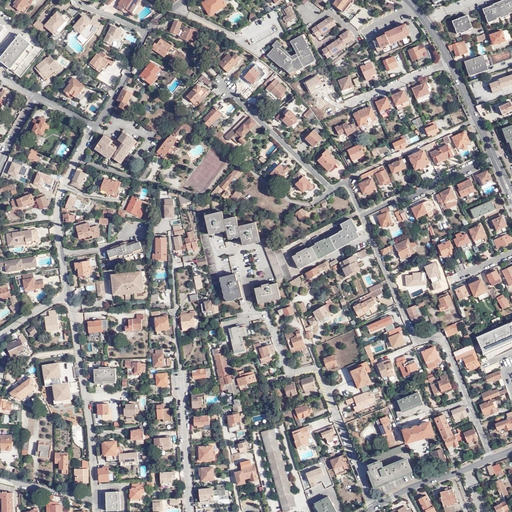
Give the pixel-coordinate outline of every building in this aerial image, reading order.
[(21,12),(22,11),(26,14),(34,3),(33,3),(35,0),(17,0),(15,4),(16,4),(14,7),(21,12)] [(136,5),(138,6),(141,1),(139,0),(123,0),(122,3),(124,4),(122,7),(121,6),(119,10),(125,13),(126,10),(131,13),(136,5)] [(215,12),(222,8),(226,4),(223,0),(208,0),(203,3),(210,14),(211,14),(213,14),(215,12)] [(353,2),(353,1),(350,0),(337,0),(334,6),(344,14),(351,5),(352,4),(353,3),(353,2)] [(483,10),(488,22),(497,18),(501,17),(509,14),(511,12),(511,0),(508,0),(507,1),(506,0),(504,0),(493,4),(494,6),(483,10)] [(321,1),(317,7),(323,11),(327,6),(321,1)] [(290,7),(283,12),(285,17),(286,16),(287,18),(280,22),(283,27),(297,18),(290,7)] [(66,20),(68,23),(73,17),(69,13),(64,19),(66,20)] [(54,33),(51,37),(55,40),(58,37),(57,36),(58,34),(56,32),(66,20),(64,19),(60,15),(58,17),(55,14),(45,25),(54,33)] [(74,28),(70,34),(71,35),(73,34),(74,35),(76,35),(77,36),(77,37),(77,42),(76,43),(75,43),(74,43),(74,45),(73,46),(71,47),(71,46),(70,46),(68,49),(72,53),(74,51),(74,52),(77,53),(79,54),(81,54),(82,53),(84,51),(85,49),(85,48),(85,46),(84,45),(94,33),(95,34),(96,34),(102,23),(93,19),(92,21),(85,15),(73,27),(74,28)] [(458,34),(461,33),(470,30),(473,29),(468,16),(453,21),(458,34)] [(351,24),(357,30),(360,29),(363,24),(356,19),(357,18),(356,17),(351,24)] [(39,32),(44,25),(37,19),(32,26),(39,32)] [(56,32),(58,34),(68,23),(66,20),(56,32)] [(194,39),(193,38),(196,32),(186,27),(184,31),(181,29),(183,23),(176,20),(171,32),(178,36),(179,34),(182,36),(181,38),(185,40),(184,40),(192,44),(193,41),(194,39)] [(328,24),(324,27),(319,32),(329,43),(330,42),(332,43),(338,38),(336,37),(338,35),(336,32),(339,29),(335,24),(331,27),(328,24)] [(111,25),(104,42),(112,46),(115,39),(119,41),(124,31),(111,25)] [(379,51),(395,44),(394,42),(406,37),(410,36),(406,25),(385,34),(386,36),(379,39),(377,39),(378,42),(375,43),(379,51)] [(274,27),(248,41),(252,47),(278,33),(274,27)] [(503,32),(491,36),(495,46),(507,42),(503,32)] [(84,45),(85,46),(95,34),(94,33),(84,45)] [(20,36),(0,60),(0,61),(15,73),(35,49),(20,36)] [(287,71),(291,75),(296,72),(316,62),(310,50),(309,51),(308,48),(309,48),(303,36),(292,41),(299,55),(292,59),(280,49),(283,47),(277,41),(273,47),(274,48),(268,56),(282,67),(287,71)] [(115,39),(112,46),(121,50),(124,43),(119,41),(115,39)] [(164,57),(168,53),(172,47),(161,39),(157,45),(155,44),(152,48),(164,57)] [(320,39),(314,44),(318,51),(327,44),(324,40),(322,42),(320,39)] [(285,48),(283,47),(280,49),(292,59),(299,55),(292,41),(290,42),(297,55),(292,57),(284,50),(285,48)] [(466,42),(449,48),(451,51),(455,50),(456,52),(457,57),(469,53),(466,42)] [(410,51),(409,51),(414,62),(418,60),(419,62),(425,60),(423,53),(427,52),(425,45),(424,45),(424,44),(417,46),(418,48),(414,50),(413,48),(409,49),(410,51)] [(511,47),(489,55),(493,66),(511,59),(511,47)] [(101,64),(105,66),(106,67),(109,63),(112,66),(115,61),(101,51),(99,55),(97,54),(90,63),(98,69),(101,64)] [(229,54),(220,64),(229,73),(241,59),(236,54),(232,58),(229,54)] [(54,71),(55,72),(61,67),(51,56),(48,59),(47,58),(40,64),(41,66),(36,70),(42,77),(44,75),(45,77),(54,71)] [(465,62),(466,67),(469,66),(472,76),(487,71),(484,62),(485,61),(483,56),(465,62)] [(394,58),(384,62),(388,72),(393,70),(393,71),(399,69),(394,58)] [(163,72),(159,69),(151,62),(140,76),(142,78),(142,79),(144,81),(145,80),(151,86),(163,72)] [(101,64),(98,69),(90,63),(89,64),(100,72),(105,66),(101,64)] [(377,76),(372,64),(366,66),(361,68),(365,76),(362,77),(364,83),(373,79),(372,78),(377,76)] [(242,75),(249,82),(253,86),(251,88),(252,89),(267,75),(264,71),(265,71),(261,68),(257,65),(251,71),(248,68),(242,75)] [(44,75),(42,77),(46,82),(56,73),(55,72),(54,71),(45,77),(44,75)] [(493,92),(503,88),(503,87),(511,84),(511,74),(499,79),(499,80),(490,83),(493,92)] [(204,81),(209,86),(212,83),(204,75),(199,80),(202,82),(204,81)] [(320,75),(307,82),(312,92),(323,86),(322,83),(324,82),(320,75)] [(276,80),(273,77),(264,85),(267,88),(265,89),(269,94),(271,92),(278,100),(285,93),(288,91),(279,81),(278,80),(277,79),(276,80)] [(72,79),(69,82),(70,84),(68,87),(64,92),(66,93),(65,94),(70,98),(71,98),(72,98),(73,96),(76,98),(85,86),(74,78),(73,78),(72,79)] [(173,93),(168,90),(165,93),(171,98),(184,83),(178,78),(176,81),(180,84),(173,93)] [(349,78),(339,82),(343,92),(349,89),(350,90),(353,89),(353,88),(349,78)] [(107,92),(110,87),(103,83),(100,88),(107,92)] [(413,89),(417,100),(430,94),(428,90),(430,89),(427,83),(413,89)] [(206,98),(204,96),(205,94),(207,92),(204,89),(202,91),(197,86),(186,98),(194,105),(197,102),(200,104),(206,98)] [(2,93),(0,92),(0,107),(2,104),(3,104),(4,104),(5,104),(5,103),(6,102),(6,101),(5,101),(5,100),(11,91),(7,89),(6,91),(4,90),(2,93)] [(133,94),(129,92),(123,89),(117,101),(120,102),(118,106),(120,107),(120,108),(127,111),(129,107),(127,106),(133,94)] [(404,92),(393,97),(398,108),(399,108),(404,107),(403,106),(409,103),(404,92)] [(285,93),(278,100),(280,102),(287,95),(285,93)] [(377,103),(381,113),(389,110),(392,108),(390,104),(392,103),(389,98),(377,103)] [(503,116),(508,114),(509,116),(511,114),(511,104),(511,103),(499,108),(503,116)] [(486,109),(484,105),(477,107),(480,114),(487,112),(486,109)] [(221,115),(221,116),(222,115),(218,111),(219,109),(216,107),(206,118),(208,121),(207,122),(211,126),(214,123),(221,115)] [(362,128),(366,126),(373,123),(377,121),(372,108),(367,110),(367,109),(359,113),(354,115),(356,118),(363,134),(365,133),(362,128)] [(307,119),(313,113),(311,109),(304,116),(307,119)] [(290,111),(285,116),(283,114),(283,113),(280,116),(280,115),(276,119),(281,123),(282,123),(283,121),(290,127),(290,128),(294,124),(295,124),(298,121),(295,117),(296,116),(290,111)] [(311,122),(316,117),(316,116),(315,114),(313,113),(307,119),(311,122)] [(35,134),(36,135),(37,135),(43,138),(46,137),(48,132),(47,129),(48,129),(49,129),(49,128),(50,128),(50,127),(49,126),(49,125),(48,125),(45,123),(42,122),(44,118),(42,117),(41,118),(40,118),(39,119),(38,120),(38,121),(34,119),(31,126),(35,128),(33,131),(34,132),(34,133),(34,134),(35,134)] [(241,142),(244,144),(246,142),(244,140),(247,136),(246,135),(250,131),(257,124),(251,118),(249,120),(246,117),(226,137),(229,141),(232,139),(238,144),(241,142)] [(182,122),(174,133),(178,136),(183,129),(189,133),(192,129),(182,122)] [(439,132),(435,122),(428,125),(429,128),(426,130),(428,136),(432,135),(435,133),(439,132)] [(339,126),(336,128),(337,132),(336,132),(337,134),(339,134),(340,136),(347,132),(349,136),(359,130),(355,123),(349,126),(348,123),(339,127),(339,126)] [(254,134),(261,127),(257,124),(250,131),(254,134)] [(511,127),(503,130),(507,139),(508,139),(511,149),(511,148),(511,127)] [(314,148),(322,139),(318,135),(314,131),(311,134),(308,131),(303,136),(306,139),(306,140),(314,148)] [(447,136),(450,142),(451,143),(454,142),(458,150),(461,148),(462,151),(466,149),(466,147),(471,145),(469,141),(467,142),(465,137),(467,137),(464,131),(461,132),(461,133),(452,138),(451,135),(447,136)] [(215,138),(222,143),(224,140),(222,138),(225,135),(221,132),(219,133),(215,138)] [(119,163),(122,159),(125,156),(127,152),(130,149),(132,145),(135,141),(124,133),(118,140),(122,143),(123,144),(116,155),(114,159),(119,163)] [(97,148),(100,150),(107,155),(111,158),(112,157),(115,153),(108,148),(110,146),(113,142),(105,136),(97,148)] [(168,139),(166,143),(161,149),(156,155),(159,157),(160,156),(162,154),(165,157),(168,153),(173,156),(180,147),(174,144),(177,140),(172,136),(169,140),(168,139)] [(407,146),(403,136),(393,141),(394,144),(393,145),(396,151),(407,146)] [(450,142),(447,136),(443,138),(445,142),(443,143),(444,146),(439,148),(445,159),(448,158),(452,156),(453,155),(447,144),(450,142)] [(116,155),(123,144),(122,143),(116,151),(115,153),(112,157),(114,159),(116,155)] [(379,154),(388,150),(386,145),(377,149),(379,154)] [(431,149),(429,145),(424,147),(428,153),(431,152),(436,163),(437,163),(441,161),(445,159),(439,148),(434,150),(433,148),(431,149)] [(361,146),(348,151),(353,160),(366,155),(361,146)] [(32,150),(28,158),(31,160),(37,162),(39,157),(37,156),(38,152),(32,150)] [(324,156),(318,161),(329,172),(337,163),(329,155),(330,154),(327,151),(323,155),(324,156)] [(424,151),(423,151),(417,154),(423,167),(430,164),(424,151)] [(416,171),(423,167),(417,154),(413,156),(409,158),(416,171)] [(399,158),(394,160),(395,163),(389,166),(392,174),(406,167),(404,163),(402,159),(400,160),(399,158)] [(285,166),(284,166),(281,164),(271,175),(279,182),(286,176),(285,175),(289,171),(288,170),(289,169),(285,166)] [(385,184),(384,181),(389,179),(385,170),(384,170),(384,168),(380,170),(381,172),(375,174),(381,186),(385,184)] [(88,175),(79,170),(74,180),(74,181),(73,184),(81,189),(88,175)] [(151,172),(146,170),(141,179),(146,180),(151,172)] [(489,171),(479,175),(483,186),(488,184),(487,182),(493,179),(489,171)] [(197,186),(207,185),(207,182),(214,181),(213,172),(205,173),(205,179),(198,179),(199,185),(197,185),(197,186)] [(313,187),(313,185),(299,172),(293,177),(298,183),(296,185),(304,192),(305,191),(306,192),(309,189),(310,189),(311,189),(312,189),(313,187)] [(220,185),(212,194),(215,196),(222,188),(225,189),(235,177),(231,174),(226,180),(225,180),(220,185)] [(359,184),(363,193),(367,192),(368,194),(373,191),(372,189),(376,188),(372,178),(359,184)] [(101,190),(108,193),(112,194),(112,195),(117,197),(122,183),(117,182),(116,183),(105,179),(103,185),(102,184),(100,189),(101,190)] [(464,191),(466,196),(476,191),(471,180),(457,186),(460,193),(464,191)] [(14,184),(0,189),(0,193),(4,192),(4,193),(11,191),(13,195),(18,193),(14,184)] [(237,189),(231,195),(236,199),(242,194),(237,189)] [(455,200),(454,198),(455,197),(451,189),(438,196),(445,211),(457,205),(455,200)] [(20,206),(23,212),(37,206),(30,190),(24,192),(26,197),(12,202),(15,208),(20,206)] [(178,195),(179,199),(180,206),(193,203),(191,194),(177,190),(178,195)] [(45,196),(37,200),(41,209),(50,206),(46,196),(45,196)] [(67,205),(66,209),(68,210),(71,211),(72,209),(73,209),(74,206),(78,208),(81,202),(70,197),(67,205)] [(145,205),(146,202),(144,201),(141,200),(139,199),(139,200),(133,197),(127,212),(139,217),(143,209),(145,205)] [(164,200),(165,211),(174,211),(173,199),(164,200)] [(429,217),(434,215),(432,211),(430,212),(429,210),(432,209),(432,208),(433,207),(433,206),(432,205),(431,204),(430,204),(433,202),(432,202),(431,201),(429,201),(428,201),(427,202),(413,209),(413,210),(412,211),(415,216),(416,216),(417,219),(427,214),(429,217)] [(491,201),(471,210),(475,218),(495,209),(491,201)] [(388,213),(391,212),(389,207),(381,211),(383,216),(388,213)] [(120,209),(117,218),(125,219),(127,212),(120,209)] [(305,214),(307,213),(303,209),(297,213),(296,214),(297,216),(298,215),(300,219),(305,215),(305,214)] [(209,231),(226,227),(228,236),(240,233),(243,243),(260,239),(256,222),(238,225),(236,216),(224,218),(222,210),(205,214),(209,231)] [(393,225),(388,213),(383,216),(378,218),(383,228),(388,226),(388,227),(393,225)] [(69,214),(64,215),(64,222),(67,222),(67,223),(70,223),(70,222),(75,221),(74,216),(69,216),(69,214)] [(104,216),(103,216),(102,216),(101,216),(100,224),(108,225),(109,219),(108,219),(104,218),(104,216)] [(497,231),(501,229),(506,227),(502,217),(492,221),(497,231)] [(357,232),(355,229),(356,228),(352,220),(341,225),(342,227),(319,239),(318,237),(312,240),(315,246),(308,250),(304,244),(293,250),(296,256),(293,257),(298,268),(346,244),(347,245),(359,238),(357,232)] [(90,223),(77,227),(80,239),(93,235),(94,238),(102,236),(99,226),(91,228),(90,223)] [(480,226),(470,230),(476,246),(483,243),(482,240),(486,238),(480,226)] [(37,229),(6,232),(8,247),(33,244),(33,239),(38,239),(37,229)] [(189,238),(187,238),(189,252),(197,251),(198,251),(199,250),(197,241),(196,241),(195,239),(194,231),(188,233),(189,238)] [(200,233),(211,279),(218,277),(207,232),(200,233)] [(506,235),(493,240),(497,250),(505,246),(505,245),(509,243),(507,237),(509,236),(508,233),(506,234),(506,235)] [(460,234),(454,236),(455,238),(453,239),(457,248),(461,246),(462,250),(467,247),(466,244),(469,243),(466,235),(461,237),(460,234)] [(181,236),(175,237),(177,251),(186,250),(185,245),(183,245),(181,236)] [(274,253),(268,237),(262,239),(277,279),(284,278),(274,253)] [(153,260),(156,260),(168,260),(168,238),(156,238),(156,254),(154,254),(153,260)] [(448,239),(437,244),(438,246),(443,258),(448,256),(448,257),(454,254),(448,239)] [(408,240),(395,246),(401,260),(400,260),(401,263),(407,260),(406,258),(411,256),(414,254),(408,240)] [(110,259),(119,256),(119,257),(124,255),(125,257),(134,253),(143,249),(140,242),(128,247),(127,244),(121,246),(108,252),(110,259)] [(346,244),(298,268),(299,269),(347,245),(346,244)] [(394,250),(392,246),(381,251),(383,255),(394,250)] [(274,253),(284,278),(286,284),(289,283),(292,281),(280,250),(274,253)] [(346,277),(356,272),(355,269),(359,267),(364,264),(363,263),(358,265),(355,259),(360,257),(358,253),(353,256),(344,261),(343,260),(340,262),(346,277)] [(38,265),(52,263),(51,256),(37,257),(38,265)] [(196,259),(197,266),(207,265),(206,257),(196,259)] [(4,260),(0,260),(0,266),(5,266),(6,272),(23,269),(36,267),(35,258),(4,262),(4,260)] [(437,269),(435,263),(434,263),(432,259),(423,264),(430,281),(436,279),(435,276),(440,274),(437,269)] [(92,271),(94,271),(95,271),(95,266),(97,266),(96,260),(92,260),(89,260),(90,262),(80,263),(80,261),(77,262),(79,270),(80,275),(82,275),(82,276),(92,275),(92,271)] [(306,274),(309,279),(320,273),(319,271),(323,269),(324,271),(328,270),(327,267),(330,265),(328,262),(312,270),(312,271),(306,274)] [(428,282),(430,281),(423,264),(420,265),(428,282)] [(511,266),(511,267),(502,271),(509,286),(511,284),(511,266)] [(487,277),(486,278),(488,283),(490,282),(491,286),(501,282),(499,278),(500,277),(499,274),(498,275),(496,271),(490,274),(489,272),(487,273),(488,274),(486,275),(487,277)] [(114,293),(145,289),(143,272),(112,276),(114,293)] [(370,272),(362,276),(367,287),(375,283),(370,272)] [(34,278),(34,273),(23,275),(26,291),(35,289),(45,287),(44,279),(36,280),(36,278),(34,278)] [(227,299),(242,295),(239,280),(237,280),(236,273),(222,276),(227,299)] [(303,277),(302,275),(292,281),(289,283),(291,286),(301,281),(300,279),(303,277)] [(199,277),(194,278),(198,294),(203,293),(199,277)] [(488,295),(490,294),(488,290),(486,286),(484,287),(481,280),(480,281),(479,280),(477,281),(476,282),(473,284),(473,282),(469,283),(475,297),(478,295),(484,292),(486,292),(486,294),(488,294),(488,295)] [(105,281),(98,282),(99,293),(99,297),(107,296),(105,281)] [(261,285),(262,286),(255,287),(257,299),(261,298),(262,299),(276,296),(276,295),(279,295),(277,283),(270,284),(269,283),(261,285)] [(371,293),(381,289),(383,287),(382,284),(370,289),(371,293)] [(460,300),(471,295),(466,284),(464,286),(463,285),(459,287),(459,288),(455,290),(460,300)] [(0,297),(2,297),(3,299),(11,297),(8,285),(0,287),(0,297)] [(383,293),(381,289),(371,293),(371,295),(363,298),(364,299),(357,303),(358,304),(353,306),(359,317),(366,314),(365,312),(370,309),(369,306),(373,304),(374,305),(376,303),(375,301),(376,300),(375,298),(383,293)] [(441,300),(438,301),(440,306),(439,306),(442,311),(453,306),(449,296),(448,296),(447,294),(444,296),(443,295),(441,296),(440,298),(441,300)] [(503,295),(497,298),(503,309),(506,307),(507,307),(509,306),(503,295)] [(7,303),(13,313),(21,308),(15,298),(7,303)] [(209,316),(220,313),(219,310),(217,305),(214,306),(213,300),(205,302),(206,304),(202,305),(203,308),(202,308),(203,313),(208,312),(209,316)] [(303,302),(299,304),(303,315),(308,312),(303,302)] [(332,304),(331,302),(314,312),(317,316),(320,321),(329,316),(326,309),(327,309),(327,308),(332,304)] [(419,308),(426,305),(424,302),(407,309),(412,320),(419,317),(415,307),(418,306),(419,308)] [(285,308),(279,311),(281,316),(286,314),(287,316),(295,313),(291,303),(285,306),(286,309),(285,309),(285,308)] [(334,307),(332,304),(327,308),(327,309),(326,309),(329,316),(332,314),(329,310),(334,307)] [(182,323),(183,327),(189,326),(189,327),(195,326),(195,323),(197,322),(196,316),(197,316),(196,310),(190,311),(190,314),(187,314),(186,311),(181,312),(182,314),(179,315),(180,323),(182,323)] [(161,317),(160,311),(152,312),(152,316),(156,316),(158,333),(162,333),(162,330),(170,329),(168,316),(167,317),(167,314),(162,315),(162,317),(161,317)] [(144,314),(137,315),(138,319),(129,320),(125,320),(125,326),(126,326),(126,332),(134,331),(134,329),(143,329),(143,319),(144,319),(144,314)] [(49,320),(46,321),(46,326),(49,326),(50,331),(60,329),(58,322),(58,315),(50,316),(49,316),(49,320)] [(381,326),(378,319),(375,321),(367,324),(370,334),(378,330),(377,328),(381,326)] [(94,335),(99,335),(99,331),(103,331),(103,320),(89,321),(89,323),(88,323),(88,328),(89,328),(90,335),(94,335)] [(465,324),(468,334),(472,332),(468,321),(464,322),(465,324)] [(455,323),(445,328),(444,328),(447,334),(454,331),(458,330),(457,328),(455,323)] [(511,323),(478,338),(485,354),(511,342),(511,323)] [(372,338),(370,334),(367,324),(361,327),(365,336),(362,337),(364,341),(367,340),(372,338)] [(33,325),(27,330),(32,336),(38,332),(33,325)] [(234,351),(246,349),(244,343),(242,343),(241,338),(243,337),(247,336),(244,327),(240,328),(240,326),(231,328),(234,338),(231,339),(234,351)] [(487,327),(475,332),(477,336),(488,331),(487,327)] [(292,349),(300,346),(301,349),(306,348),(300,330),(298,331),(298,328),(295,329),(296,331),(283,335),(289,353),(293,352),(292,349)] [(387,334),(388,337),(402,332),(400,328),(386,333),(386,335),(387,334)] [(401,333),(389,338),(393,348),(405,343),(401,333)] [(20,352),(21,354),(27,351),(21,340),(8,347),(13,356),(16,355),(20,352)] [(262,344),(255,346),(256,350),(258,349),(261,359),(260,359),(262,363),(266,362),(265,360),(265,358),(271,357),(272,356),(273,356),(274,355),(274,354),(274,353),(272,346),(272,345),(263,348),(262,344)] [(435,363),(434,360),(439,358),(434,344),(428,346),(430,349),(422,352),(429,369),(436,366),(435,363)] [(240,398),(233,371),(232,366),(232,365),(227,366),(222,345),(220,345),(220,349),(213,351),(217,368),(216,369),(221,385),(220,386),(221,391),(228,389),(228,393),(232,392),(233,397),(239,398),(240,398)] [(474,349),(473,347),(473,345),(454,353),(455,357),(474,349)] [(168,365),(168,358),(164,358),(163,350),(154,351),(153,349),(150,350),(150,353),(154,353),(154,366),(168,365)] [(461,359),(475,352),(474,349),(455,357),(457,362),(461,361),(461,359)] [(481,366),(476,354),(464,359),(468,368),(469,368),(476,365),(477,367),(481,366)] [(335,355),(324,359),(327,366),(328,369),(338,365),(337,361),(339,360),(337,355),(335,356),(335,355)] [(404,357),(397,359),(397,361),(397,363),(398,367),(400,367),(403,376),(410,374),(409,373),(418,370),(415,363),(407,366),(406,365),(407,364),(404,357)] [(375,360),(371,361),(373,367),(377,365),(383,378),(389,376),(384,364),(385,363),(384,361),(378,363),(376,359),(375,360)] [(384,364),(389,376),(390,378),(395,376),(392,369),(394,368),(392,362),(391,362),(389,359),(384,361),(385,363),(384,364)] [(58,387),(72,385),(71,377),(70,377),(69,374),(67,375),(66,366),(65,366),(64,360),(55,361),(58,387)] [(128,369),(128,376),(138,376),(138,374),(142,374),(142,372),(146,372),(146,364),(142,364),(142,362),(133,362),(133,361),(126,361),(126,367),(128,367),(128,369)] [(361,388),(363,394),(371,391),(368,385),(372,383),(368,373),(371,372),(367,362),(357,367),(355,363),(347,367),(350,373),(351,372),(353,376),(355,375),(357,378),(354,379),(358,389),(361,388)] [(116,369),(94,370),(96,383),(116,382),(116,369)] [(211,369),(193,371),(194,379),(207,378),(207,376),(211,376),(211,369)] [(237,372),(240,385),(247,383),(257,380),(255,372),(245,375),(244,370),(237,372)] [(494,380),(495,381),(503,378),(500,371),(486,377),(488,383),(494,380)] [(155,375),(150,376),(150,378),(157,378),(158,386),(159,386),(159,388),(169,387),(168,374),(155,375)] [(428,379),(428,380),(429,382),(434,394),(451,388),(446,375),(441,377),(441,379),(435,381),(433,377),(429,379),(428,379)] [(313,377),(299,381),(302,392),(305,391),(306,393),(314,390),(313,388),(316,387),(313,377)] [(23,401),(36,390),(35,382),(32,378),(12,394),(15,398),(23,401)] [(288,385),(284,386),(288,397),(297,394),(294,383),(290,384),(290,383),(288,384),(288,385)] [(484,401),(508,392),(507,389),(498,392),(497,390),(492,392),(491,390),(482,394),(484,401)] [(36,390),(23,401),(26,402),(36,394),(36,390)] [(346,401),(347,405),(355,402),(357,406),(354,408),(355,412),(367,408),(366,406),(373,403),(371,396),(368,397),(366,393),(346,401)] [(419,393),(398,401),(403,413),(424,405),(419,393)] [(202,395),(199,395),(192,395),(193,406),(198,405),(199,407),(203,407),(203,406),(202,399),(205,399),(205,395),(202,395)] [(6,409),(12,410),(12,406),(13,403),(13,402),(8,402),(8,400),(0,398),(0,411),(1,412),(2,407),(6,407),(6,409)] [(497,412),(495,408),(498,407),(496,401),(493,402),(492,400),(480,405),(485,417),(497,412)] [(158,419),(164,419),(171,418),(170,406),(165,407),(164,403),(158,403),(158,413),(158,419)] [(296,420),(299,419),(303,417),(313,414),(311,409),(308,410),(305,403),(294,407),(296,413),(293,414),(296,420)] [(99,420),(113,419),(112,409),(111,409),(111,407),(109,407),(109,404),(98,405),(99,420)] [(125,410),(120,410),(121,416),(124,416),(124,415),(125,415),(125,419),(133,419),(133,415),(136,415),(136,412),(137,412),(137,408),(136,408),(136,404),(125,405),(125,410)] [(463,407),(452,411),(453,415),(452,415),(453,419),(455,418),(455,421),(467,416),(463,407)] [(235,422),(240,421),(239,414),(238,414),(238,412),(234,412),(233,413),(233,415),(228,416),(228,417),(227,417),(228,427),(229,427),(235,426),(235,422)] [(435,418),(444,439),(453,435),(444,414),(435,418)] [(210,423),(209,415),(195,417),(195,425),(198,424),(198,427),(203,426),(203,424),(210,423)] [(379,427),(383,435),(381,436),(385,446),(395,442),(390,431),(391,431),(388,423),(390,423),(387,416),(380,419),(382,425),(379,427)] [(506,431),(511,429),(507,420),(502,421),(501,417),(495,419),(497,423),(496,424),(498,430),(499,429),(504,428),(505,430),(506,431)] [(409,425),(402,427),(407,443),(433,435),(428,419),(421,421),(422,425),(410,428),(409,425)] [(336,436),(332,425),(314,432),(315,435),(321,433),(323,439),(325,438),(326,441),(327,440),(327,441),(332,439),(333,438),(332,437),(336,436)] [(149,431),(149,426),(148,426),(143,426),(141,426),(141,430),(141,431),(133,431),(132,431),(132,440),(144,440),(144,439),(150,439),(149,435),(144,435),(144,431),(149,431)] [(308,446),(306,439),(311,437),(307,426),(292,432),(293,435),(294,440),(297,450),(308,446)] [(473,429),(464,433),(467,442),(468,441),(469,445),(473,443),(473,441),(477,440),(476,436),(477,436),(475,432),(474,432),(473,429)] [(289,488),(287,482),(288,482),(287,477),(286,477),(285,472),(286,471),(284,467),(283,467),(282,461),(283,461),(281,456),(280,457),(279,450),(280,450),(278,446),(277,446),(275,440),(277,439),(275,435),(274,436),(273,430),(262,432),(264,439),(263,439),(264,443),(265,443),(267,449),(266,449),(267,454),(268,453),(270,459),(269,460),(270,464),(271,464),(273,470),(272,470),(273,475),(274,474),(275,480),(274,480),(276,485),(277,485),(279,491),(277,492),(283,511),(284,511),(290,511),(289,508),(295,506),(290,488),(289,488)] [(458,443),(462,442),(460,438),(458,433),(453,435),(444,439),(450,453),(454,451),(453,449),(454,449),(454,447),(459,445),(458,443)] [(12,436),(1,436),(1,439),(2,439),(2,453),(7,453),(8,452),(8,451),(11,451),(12,449),(12,447),(14,447),(13,443),(12,443),(12,439),(12,436)] [(168,436),(158,437),(159,450),(171,449),(170,438),(168,438),(168,436)] [(332,439),(327,441),(329,446),(333,444),(335,441),(338,440),(336,436),(332,437),(333,438),(332,439)] [(248,443),(248,440),(237,443),(237,444),(236,445),(237,450),(239,449),(240,452),(246,451),(246,447),(248,447),(247,443),(248,443)] [(117,442),(105,443),(106,456),(108,456),(108,461),(119,460),(119,462),(127,462),(127,463),(139,461),(138,456),(132,457),(132,453),(123,454),(123,450),(121,450),(121,448),(118,448),(117,442)] [(38,453),(37,453),(36,457),(40,457),(40,458),(51,459),(52,452),(51,452),(52,446),(46,445),(46,444),(39,443),(39,449),(38,453)] [(403,452),(400,445),(363,460),(373,487),(411,472),(407,460),(381,470),(378,463),(403,452)] [(213,446),(197,447),(197,460),(214,460),(213,446)] [(442,449),(431,452),(432,457),(435,457),(436,460),(438,459),(438,462),(445,460),(442,449)] [(62,454),(56,454),(56,463),(60,463),(60,470),(62,469),(62,474),(68,474),(68,470),(69,470),(69,454),(67,454),(67,453),(62,453),(62,454)] [(340,456),(330,460),(335,472),(336,474),(337,476),(346,472),(345,468),(348,467),(345,461),(342,462),(340,458),(344,456),(344,457),(347,456),(346,453),(339,455),(340,456)] [(241,472),(235,473),(238,485),(245,483),(244,479),(251,478),(251,481),(257,480),(254,465),(252,465),(250,461),(240,463),(241,468),(241,472)] [(493,469),(495,474),(495,475),(502,473),(500,466),(493,469)] [(110,480),(109,474),(109,471),(109,467),(99,468),(100,483),(106,483),(106,480),(110,480)] [(213,467),(199,469),(200,481),(214,480),(213,467)] [(325,476),(322,468),(306,473),(311,487),(318,485),(316,479),(325,476)] [(78,485),(84,484),(84,486),(89,486),(89,470),(82,469),(75,469),(75,478),(76,478),(78,478),(78,485)] [(161,473),(162,484),(175,483),(175,480),(176,480),(176,473),(166,473),(165,473),(161,473)] [(500,480),(498,481),(504,497),(506,496),(506,495),(508,494),(503,481),(501,481),(500,480)] [(139,488),(137,488),(133,488),(133,490),(133,493),(131,493),(132,502),(142,501),(141,494),(145,494),(144,485),(139,485),(139,488)] [(213,494),(213,491),(212,487),(209,487),(209,489),(200,490),(201,503),(209,502),(209,501),(214,501),(213,494)] [(445,490),(440,492),(441,496),(440,497),(441,500),(442,500),(444,511),(451,511),(455,511),(453,503),(457,502),(455,493),(453,494),(452,487),(445,489),(445,490)] [(8,492),(0,492),(0,499),(3,499),(3,511),(14,511),(13,493),(11,493),(8,493),(8,492)] [(109,492),(110,511),(122,511),(122,500),(121,492),(109,492)] [(426,495),(419,499),(424,511),(436,511),(432,503),(430,504),(426,495)] [(337,511),(329,497),(315,504),(318,511),(337,511)] [(498,511),(509,511),(506,501),(496,507),(498,511)] [(153,511),(161,511),(161,508),(163,508),(163,502),(153,503),(153,511)] [(62,511),(62,505),(57,506),(57,504),(56,504),(48,503),(48,511),(62,511)]
